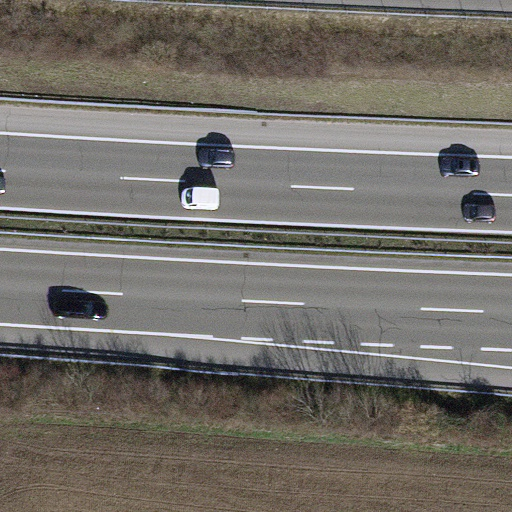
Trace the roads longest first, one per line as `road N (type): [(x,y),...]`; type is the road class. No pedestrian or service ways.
road 1 (motorway): [(0,287),(511,315)]
road 2 (motorway): [(511,193),(0,169)]
